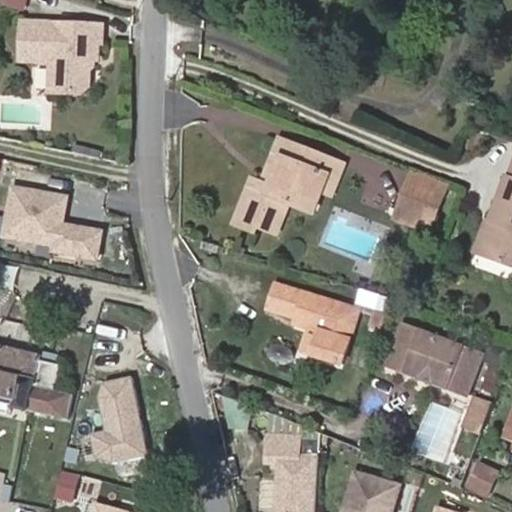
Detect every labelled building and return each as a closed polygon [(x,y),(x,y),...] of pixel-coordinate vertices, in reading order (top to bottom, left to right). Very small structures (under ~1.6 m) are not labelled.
[(29,0),(7,0),(6,4),(26,10),(29,0)] [(106,31),(26,24),(24,62),(53,64),(52,95),(81,97),(90,86),(92,61),(99,62),(100,43),(105,43),(106,31)] [(271,187),(289,141),(278,137),(260,182),(271,187)] [(328,176),(340,181),(346,163),(289,141),(271,187),(260,182),(254,180),(237,223),(256,232),(259,226),(277,233),(289,204),(313,213),(322,194),(328,176)] [(492,223),(481,254),(511,265),(511,160),(489,222),(492,223)] [(427,218),(434,221),(448,184),(415,171),(409,183),(435,194),(427,218)] [(328,176),(322,194),(333,199),(340,181),(328,176)] [(430,233),(434,221),(427,218),(435,194),(409,183),(396,219),(430,233)] [(71,196),(18,185),(8,232),(58,243),(56,249),(99,258),(105,231),(65,223),(71,196)] [(492,223),(489,222),(486,221),(475,251),(481,254),(492,223)] [(318,330),(312,355),(341,363),(358,310),(355,309),(274,284),(266,309),(293,317),(292,323),(308,328),(318,330)] [(355,309),(358,310),(370,314),(366,325),(379,329),(391,299),(361,290),(355,309)] [(483,355),(404,324),(388,366),(405,373),(404,376),(450,393),(451,390),(467,396),(483,355)] [(318,330),(308,328),(301,352),(312,355),(318,330)] [(46,342),(44,356),(42,362),(62,367),(66,346),(46,342)] [(0,401),(16,404),(69,416),(75,394),(57,390),(62,367),(42,362),(44,356),(0,345),(0,401)] [(282,345),(276,347),(272,350),(271,356),(273,362),(278,366),(285,366),(290,362),(292,358),(291,352),(287,347),(282,345)] [(507,350),(493,345),(487,362),(501,368),(507,350)] [(135,376),(106,383),(102,397),(109,431),(95,434),(100,458),(116,464),(153,455),(135,376)] [(450,461),(467,411),(433,400),(416,450),(450,461)] [(481,434),(491,407),(473,400),(463,427),(481,434)] [(16,404),(0,401),(0,413),(13,416),(16,404)] [(301,439),(268,438),(267,466),(281,466),(279,511),(317,511),(320,459),(300,458),(301,439)] [(80,450),(68,447),(64,461),(76,464),(80,450)] [(499,476),(480,467),(471,486),(490,495),(499,476)] [(72,502),(79,476),(61,471),(54,497),(72,502)] [(395,511),(402,487),(357,475),(346,511),(395,511)] [(5,482),(2,497),(11,499),(15,484),(5,482)]
